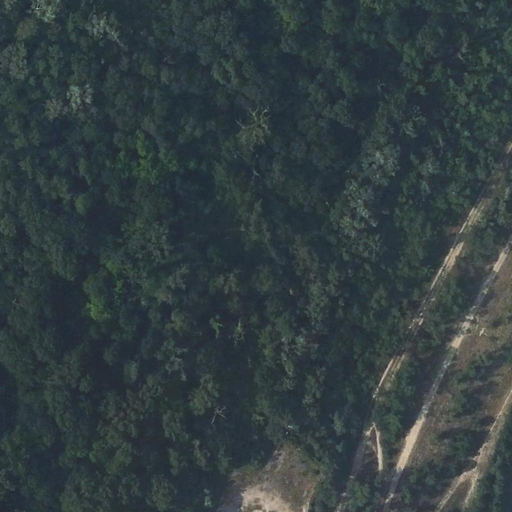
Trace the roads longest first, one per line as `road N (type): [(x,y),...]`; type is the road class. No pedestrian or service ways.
road 1 (track): [(511,235),(401,459),(383,511)]
road 2 (track): [(373,406),(511,149)]
